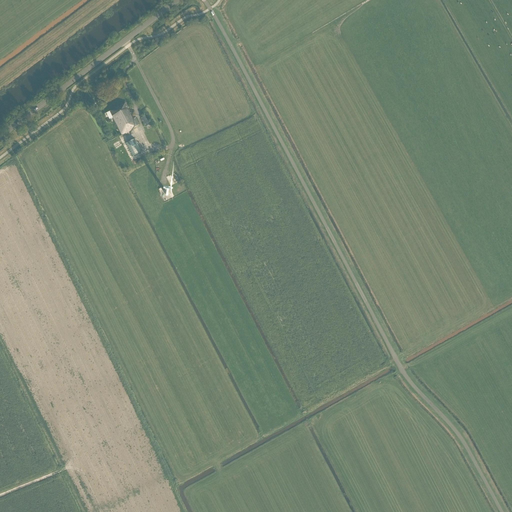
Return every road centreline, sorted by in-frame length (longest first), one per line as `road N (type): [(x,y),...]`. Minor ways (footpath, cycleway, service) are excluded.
road 1 (unclassified): [(499,511),(448,421),(397,364),(204,0)]
road 2 (tertiary): [(0,139),(179,0)]
